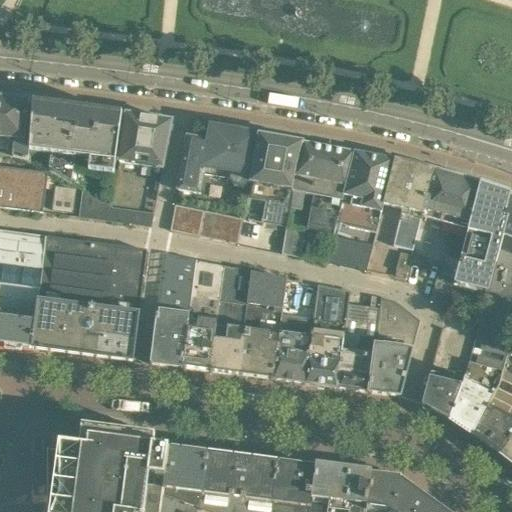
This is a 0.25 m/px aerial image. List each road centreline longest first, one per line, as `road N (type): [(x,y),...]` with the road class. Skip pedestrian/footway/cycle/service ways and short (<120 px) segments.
road 1 (residential): [(0,218),(159,239),(404,292),(426,318),(402,444)]
road 2 (residential): [(0,58),(272,92),(511,151)]
road 3 (residential): [(402,444),(139,404)]
road 4 (residential): [(500,511),(454,472),(402,444)]
